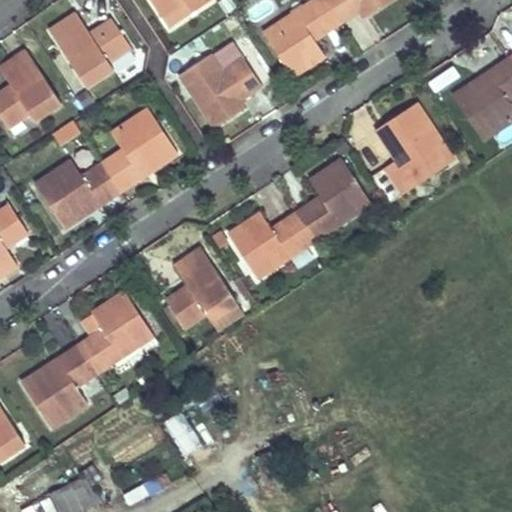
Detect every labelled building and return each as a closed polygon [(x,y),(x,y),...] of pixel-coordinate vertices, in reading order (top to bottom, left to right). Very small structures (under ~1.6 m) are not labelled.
[(154,0),(164,15),(169,12),(177,24),(213,0),(154,0)] [(324,0),(314,0),(276,25),(279,30),(269,36),(294,75),(327,54),(317,39),(340,23),(324,0)] [(354,14),(344,0),(324,0),(340,23),(354,14)] [(362,9),(355,0),(344,0),(354,14),(362,9)] [(355,0),(362,9),(367,17),(393,0),(355,0)] [(173,27),(177,24),(169,12),(164,15),(173,27)] [(95,38),(91,33),(79,14),(52,31),(88,86),(116,69),(111,61),(132,47),(117,24),(95,38)] [(113,19),(91,33),(95,38),(117,24),(113,19)] [(279,30),(276,25),(266,32),(269,36),(279,30)] [(1,67),(13,85),(16,91),(0,101),(0,114),(9,129),(32,113),(37,120),(63,103),(28,49),(1,67)] [(242,99),(225,73),(213,56),(182,76),(216,128),(247,107),(242,99)] [(232,68),(249,94),(264,85),(246,58),(232,68)] [(511,96),(511,60),(511,58),(454,95),(484,141),(511,122),(511,101),(510,98),(511,96)] [(453,65),(428,78),(433,88),(458,75),(453,65)] [(249,94),(232,68),(225,73),(242,99),(249,94)] [(2,75),(0,76),(0,92),(10,86),(2,75)] [(13,85),(0,93),(0,101),(16,91),(13,85)] [(418,103),(386,124),(409,160),(401,165),(397,160),(385,168),(402,195),(450,164),(438,145),(443,142),(418,103)] [(124,150),(106,162),(124,190),(142,178),(135,167),(145,161),(152,172),(180,153),(151,109),(113,134),(124,150)] [(57,142),(81,132),(75,118),(51,128),(57,142)] [(79,122),(90,139),(96,135),(85,118),(79,122)] [(386,124),(378,130),(397,160),(401,165),(409,160),(386,124)] [(438,145),(450,164),(455,160),(443,142),(438,145)] [(65,228),(94,209),(87,199),(96,193),(103,204),(124,190),(106,162),(84,176),(74,159),(36,184),(65,228)] [(322,196),(297,212),(316,240),(360,211),(357,207),(369,199),(344,159),(311,181),(322,196)] [(142,178),(152,172),(145,161),(135,167),(142,178)] [(87,199),(94,209),(103,204),(96,193),(87,199)] [(357,207),(360,211),(372,203),(369,199),(357,207)] [(0,276),(19,264),(8,247),(5,243),(27,228),(12,205),(0,213),(0,276)] [(316,240),(297,212),(273,228),(263,212),(230,233),(256,273),(268,265),(271,269),(316,240)] [(5,243),(8,247),(30,233),(27,228),(5,243)] [(177,263),(191,285),(194,290),(171,305),(185,327),(209,312),(213,320),(239,303),(203,247),(177,263)] [(259,277),(271,269),(268,265),(256,273),(259,277)] [(191,285),(168,300),(171,305),(194,290),(191,285)] [(104,328),(80,344),(99,372),(142,344),(139,338),(152,329),(126,291),(94,313),(104,328)] [(197,342),(214,330),(206,318),(188,330),(197,342)] [(139,338),(142,344),(155,335),(152,329),(139,338)] [(56,374),(49,365),(24,382),(53,427),(90,403),(78,386),(99,372),(80,344),(59,359),(65,368),(56,374)] [(65,368),(59,359),(49,365),(56,374),(65,368)] [(117,400),(121,406),(131,399),(127,394),(117,400)] [(0,460),(0,461),(27,444),(0,402),(0,460)] [(162,419),(181,454),(200,444),(181,408),(162,419)] [(266,482),(280,476),(269,451),(255,457),(266,482)] [(93,475),(39,495),(45,511),(86,511),(85,507),(102,500),(93,475)] [(126,500),(162,489),(158,476),(122,486),(126,500)] [(22,511),(39,511),(36,502),(21,508),(22,511)]
